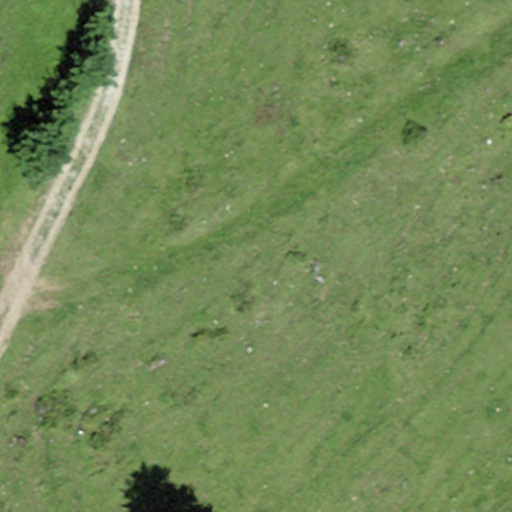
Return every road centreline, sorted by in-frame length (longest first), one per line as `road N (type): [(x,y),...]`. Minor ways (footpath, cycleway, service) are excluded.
road 1 (track): [(9,305),(195,258),(511,27)]
road 2 (track): [(123,0),(97,119),(20,269),(0,336)]
